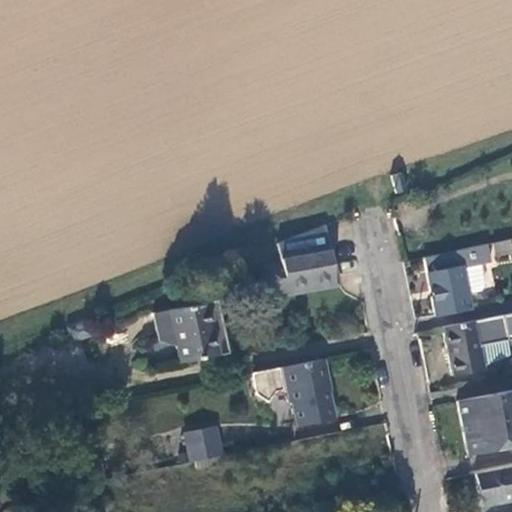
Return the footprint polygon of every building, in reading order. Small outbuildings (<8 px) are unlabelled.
[(345,287),(334,232),(283,244),(292,267),(276,272),(282,301),(299,297),(345,287)] [(485,245),(424,259),(435,313),(469,306),(466,289),(461,263),(471,261),(480,260),(488,258),(485,245)] [(484,281),(480,260),(471,261),(461,263),(466,289),(480,287),(484,281)] [(347,293),(345,287),(299,297),(300,303),(347,293)] [(206,297),(164,307),(173,342),(177,356),(218,348),(206,297)] [(157,340),(173,342),(164,307),(150,310),(157,340)] [(511,337),(511,335),(508,311),(442,323),(452,377),(485,371),(480,343),(511,337)] [(322,355),(252,369),(255,389),(267,398),(274,386),(284,385),(287,398),(290,398),(294,421),(333,413),(322,355)] [(511,441),(511,387),(455,399),(466,450),(511,441)] [(188,431),(192,459),(224,452),(218,425),(188,431)] [(511,463),(474,471),(481,503),(511,497),(511,463)]
